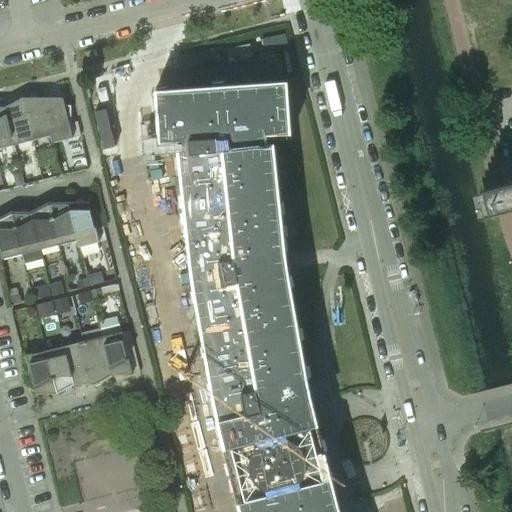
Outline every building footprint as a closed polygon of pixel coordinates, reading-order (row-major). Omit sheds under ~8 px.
[(84,52),(86,60),(94,58),(92,50),(84,52)] [(339,506),(311,397),(289,402),(290,399),(291,395),(290,391),(288,388),(285,386),(306,382),(308,382),(301,342),(288,270),(286,271),(271,273),(269,257),(286,255),(274,142),(267,143),(266,136),(291,134),(287,81),(269,82),(270,89),(248,91),(248,84),(194,87),(194,95),(173,96),(172,89),(154,90),(158,144),(188,142),(189,151),(177,153),(189,265),(196,265),(199,286),(192,287),(212,399),(218,397),(223,419),(217,421),(239,511),(316,511),(339,506)] [(22,98),(4,107),(14,145),(32,140),(22,98)] [(41,98),(22,98),(32,140),(50,136),(51,136),(41,98)] [(62,98),(41,98),(51,136),(50,136),(51,143),(72,138),(69,123),(70,122),(70,106),(64,106),(62,98)] [(4,107),(0,107),(0,148),(14,145),(4,107)] [(510,181),(508,182),(508,183),(499,185),(481,190),(487,215),(506,210),(511,208),(511,182),(511,183),(510,181)] [(59,245),(48,202),(30,212),(40,250),(59,245)] [(68,202),(48,202),(59,245),(76,241),(77,240),(68,202)] [(89,202),(68,202),(77,240),(76,241),(78,248),(99,242),(95,227),(96,227),(96,210),(90,210),(89,202)] [(21,254),(10,212),(0,217),(0,253),(1,259),(21,254)] [(40,250),(30,212),(10,212),(21,254),(24,264),(42,259),(40,250)] [(101,272),(85,276),(88,286),(103,282),(101,272)] [(37,286),(30,287),(33,300),(40,298),(37,286)] [(80,304),(92,301),(90,291),(77,294),(80,304)] [(50,301),(38,304),(41,317),(53,314),(50,301)] [(111,375),(101,337),(99,329),(80,333),(82,342),(94,384),(111,375)] [(132,375),(121,332),(101,337),(111,375),(132,375)] [(94,384),(82,342),(64,346),(74,384),(94,384)] [(64,346),(45,351),(56,394),(74,384),(64,346)] [(35,394),(56,394),(45,351),(26,356),(35,394)] [(82,459),(84,495),(118,492),(118,490),(116,490),(115,475),(137,474),(139,507),(143,507),(141,470),(122,471),(122,468),(114,468),(113,457),(82,459)]
